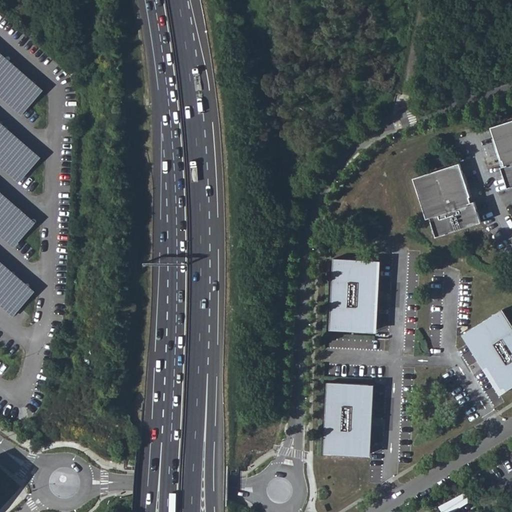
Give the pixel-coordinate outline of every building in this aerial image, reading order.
[(43,90),(0,53),(0,96),(21,115),(43,90)] [(511,118),(489,126),(492,137),(498,154),(502,152),(504,158),(501,159),(503,165),(499,166),(505,186),(511,184),(511,118)] [(40,157),(0,122),(0,166),(18,182),(40,157)] [(492,137),(489,138),(499,166),(503,165),(501,159),(504,158),(502,152),(498,154),(492,137)] [(474,218),(468,198),(464,199),(462,193),(460,194),(458,189),(461,187),(456,171),(453,159),(407,174),(419,214),(423,213),(429,232),(474,218)] [(464,199),(468,198),(459,170),(456,171),(461,187),(458,189),(460,194),(462,193),(464,199)] [(36,223),(0,191),(0,233),(15,247),(36,223)] [(377,256),(335,254),(332,325),(374,327),(377,256)] [(382,256),(377,256),(374,327),(378,327),(382,256)] [(34,292),(0,262),(0,304),(13,316),(34,292)] [(511,385),(511,326),(501,309),(466,330),(503,391),(511,385)] [(371,380),(329,378),(326,449),(367,451),(371,380)] [(372,451),(376,380),(371,380),(367,451),(372,451)] [(444,511),(451,511),(470,500),(464,491),(441,507),(444,511)]
